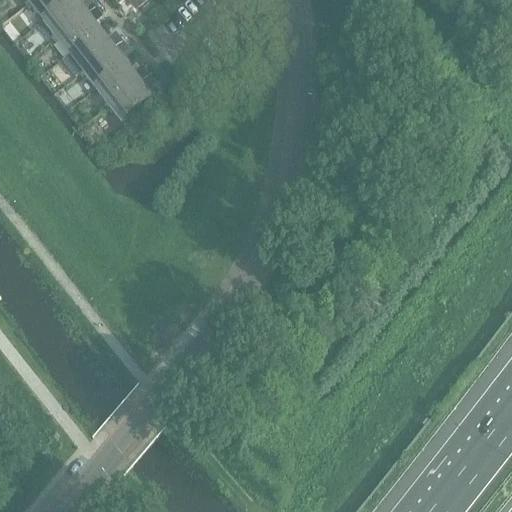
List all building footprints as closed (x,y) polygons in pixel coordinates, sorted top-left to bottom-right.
[(26,10),(38,0),(22,0),(27,5),(24,7),(26,10)] [(42,25),(72,1),(70,0),(38,0),(26,10),(29,13),(31,11),(42,25)] [(109,0),(118,11),(130,2),(137,12),(143,7),(138,0),(109,0)] [(53,44),(96,11),(91,5),(81,13),(72,1),(42,25),(53,39),(50,41),(53,44)] [(68,59),(99,36),(91,25),(101,17),(96,11),(53,44),(55,47),(57,45),(68,59)] [(79,78),(122,45),(117,39),(107,47),(99,36),(68,59),(79,73),(77,75),(79,78)] [(95,93),(125,70),(117,59),(127,51),(122,45),(79,78),(82,82),(84,80),(95,93)] [(106,112),(149,79),(144,72),(134,80),(125,70),(95,93),(106,107),(103,109),(106,112)] [(144,93),(154,85),(149,79),(106,112),(108,115),(110,113),(122,128),(152,104),(144,93)]
